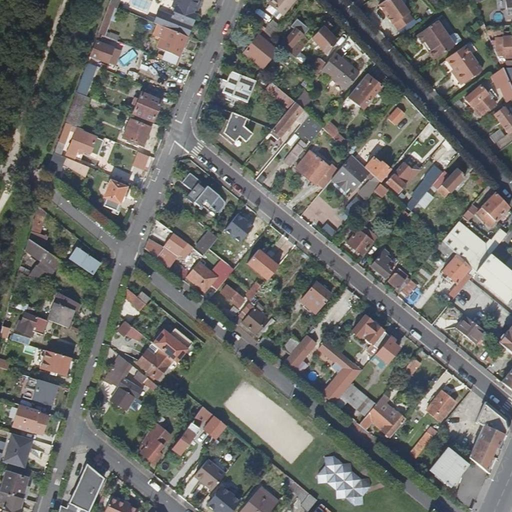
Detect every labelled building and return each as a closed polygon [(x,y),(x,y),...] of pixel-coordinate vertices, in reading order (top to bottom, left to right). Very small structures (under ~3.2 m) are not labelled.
[(187,36),(196,15),(192,14),(193,13),(195,13),(197,8),(195,7),(195,5),(198,6),(200,1),(197,0),(175,0),(175,2),(177,2),(172,17),(158,12),(156,19),(148,16),(146,20),(161,26),(187,36)] [(281,16),(294,0),(293,0),(271,0),(268,5),(281,16)] [(409,13),(399,0),(386,0),(380,4),(393,24),(395,23),(399,30),(413,21),(408,14),(409,13)] [(486,10),(483,2),(476,5),(479,12),(486,10)] [(104,36),(110,19),(104,17),(98,34),(101,35),(104,36)] [(332,18),(326,23),(333,32),(339,27),(332,18)] [(490,27),(486,18),(482,20),(486,28),(490,27)] [(272,38),(281,27),(273,20),(263,32),(272,38)] [(298,42),(308,30),(296,20),(290,26),(294,30),(285,41),(288,44),(284,49),(296,59),(301,53),(299,52),(302,50),(304,47),(298,42)] [(455,46),(437,21),(416,36),(422,45),(425,43),(437,59),(455,46)] [(176,65),(187,36),(161,26),(155,40),(160,42),(157,48),(167,52),(163,60),(176,65)] [(337,42),(323,27),(315,35),(321,40),(317,44),(326,52),(337,42)] [(501,35),(501,27),(489,28),(490,35),(501,35)] [(263,67),(277,50),(259,35),(245,53),(263,67)] [(495,55),(503,55),(502,37),(494,38),(495,55)] [(109,57),(113,48),(99,42),(95,41),(90,56),(109,63),(111,58),(109,57)] [(437,59),(425,43),(422,45),(434,61),(437,59)] [(483,71),(465,46),(446,59),(456,73),(454,75),(462,86),(483,71)] [(317,68),(305,58),(306,57),(301,53),(296,59),(314,73),(317,68)] [(359,74),(347,64),(348,63),(336,53),(323,69),(347,89),(359,74)] [(100,68),(102,64),(89,59),(87,63),(95,66),(100,68)] [(84,96),(95,66),(87,63),(76,93),(84,96)] [(511,99),(511,86),(504,68),(494,75),(507,103),(511,99)] [(246,103),(254,81),(231,71),(222,93),(246,103)] [(381,86),(367,76),(352,94),(353,94),(350,98),(364,108),(381,86)] [(290,98),(271,82),(266,89),(285,104),(290,98)] [(495,104),(491,100),(496,96),(491,90),(487,95),(480,87),(465,100),(480,117),(495,104)] [(85,109),(90,98),(84,96),(76,93),(72,104),(85,109)] [(153,122),(161,101),(141,93),(133,114),(153,122)] [(307,103),(300,97),(295,103),(302,109),(307,103)] [(455,113),(463,106),(459,100),(450,107),(455,113)] [(302,109),(295,103),(273,130),(282,138),(296,120),(302,125),(310,116),(302,109)] [(511,119),(504,108),(495,115),(509,134),(511,131),(511,119)] [(395,125),(404,115),(398,109),(388,119),(395,125)] [(243,126),(246,118),(232,112),(228,120),(225,119),(219,133),(232,145),(239,137),(245,142),(252,134),(243,126)] [(312,141),(323,128),(310,116),(302,125),(298,130),(312,141)] [(143,146),(150,128),(130,120),(123,138),(143,146)] [(65,144),(72,125),(65,123),(58,141),(65,144)] [(505,136),(500,130),(490,137),(495,144),(505,136)] [(91,153),(94,143),(85,140),(83,138),(74,135),(67,154),(75,158),(79,148),(91,153)] [(298,157),(308,146),(302,141),(292,153),(298,157)] [(144,169),(150,155),(138,151),(133,165),(144,169)] [(315,185),(329,169),(311,152),(296,169),(315,185)] [(90,167),(54,153),(48,170),(59,179),(65,164),(85,178),(90,167)] [(365,168),(352,155),(336,174),(333,178),(352,195),(366,178),(369,180),(373,175),(365,168)] [(381,183),(391,171),(382,164),(381,165),(373,158),(365,168),(373,175),(381,183)] [(398,171),(402,166),(398,162),(394,167),(398,171)] [(403,182),(412,171),(404,164),(402,166),(398,171),(395,175),(391,171),(381,183),(387,188),(389,185),(399,193),(406,185),(403,182)] [(333,178),(336,174),(329,169),(315,185),(322,191),(333,178)] [(446,197),(465,177),(457,170),(438,190),(446,197)] [(224,200),(217,194),(218,194),(207,185),(205,189),(199,184),(201,181),(190,173),(183,181),(194,189),(188,196),(203,208),(205,206),(209,209),(212,206),(216,210),(224,200)] [(429,190),(433,185),(426,179),(412,195),(415,197),(408,205),(411,207),(409,209),(412,211),(429,190)] [(123,196),(126,187),(111,181),(104,197),(120,203),(123,196)] [(383,196),(388,190),(387,188),(381,183),(375,190),(383,196)] [(416,216),(434,194),(429,190),(412,211),(416,216)] [(491,227),(509,208),(496,194),(477,213),(491,227)] [(42,248),(46,236),(40,234),(46,212),(39,206),(29,239),(42,248)] [(402,223),(409,214),(405,211),(398,219),(402,223)] [(407,227),(414,219),(409,214),(402,223),(407,227)] [(498,246),(507,235),(500,229),(491,240),(463,217),(443,241),(453,252),(475,273),(490,256),(498,246)] [(363,253),(377,235),(364,224),(359,229),(358,229),(348,241),(363,253)] [(218,238),(209,230),(201,241),(205,244),(200,250),(205,254),(218,238)] [(187,255),(192,247),(175,234),(163,248),(149,239),(145,248),(169,268),(181,251),(187,255)] [(42,248),(29,239),(25,249),(38,259),(43,252),(45,254),(47,251),(42,248)] [(268,254),(279,262),(286,252),(287,253),(290,248),(278,240),(268,254)] [(453,252),(443,241),(437,248),(446,256),(448,254),(450,256),(453,252)] [(99,262),(80,249),(82,246),(79,244),(69,258),(91,273),(99,262)] [(498,263),(507,253),(498,246),(490,256),(498,263)] [(386,278),(396,267),(393,265),(394,263),(386,256),(389,253),(385,249),(371,265),(386,278)] [(190,273),(198,263),(205,254),(200,250),(185,270),(190,273)] [(279,267),(267,257),(267,255),(262,250),(259,250),(249,263),(269,279),(279,267)] [(51,274),(60,260),(47,251),(45,254),(43,252),(38,259),(40,260),(37,265),(46,271),(51,274)] [(510,299),(511,296),(511,273),(498,263),(490,256),(475,273),(485,281),(482,286),(507,307),(511,303),(510,299)] [(424,286),(440,266),(428,257),(413,278),(424,286)] [(226,280),(240,263),(233,258),(219,275),(226,280)] [(456,284),(468,269),(454,258),(442,271),(447,276),(446,278),(450,281),(451,280),(456,284)] [(205,292),(217,278),(198,263),(190,273),(187,277),(205,292)] [(185,270),(178,264),(172,271),(184,280),(187,277),(190,273),(185,270)] [(39,282),(46,271),(37,265),(33,271),(20,265),(18,272),(39,282)] [(408,276),(399,268),(396,272),(405,279),(408,276)] [(398,288),(405,279),(396,272),(389,281),(398,288)] [(462,289),(470,279),(466,276),(458,286),(462,289)] [(408,296),(417,285),(411,280),(402,291),(408,296)] [(262,287),(256,282),(248,293),(254,297),(262,287)] [(315,313),(331,294),(317,282),(301,301),(315,313)] [(245,301),(227,286),(221,293),(239,308),(245,301)] [(454,299),(462,289),(458,286),(456,288),(455,288),(450,295),(454,299)] [(137,297),(126,288),(124,296),(140,310),(145,304),(137,297)] [(150,298),(141,291),(137,297),(145,304),(146,304),(150,298)] [(254,297),(248,293),(245,296),(251,301),(254,297)] [(220,303),(213,297),(209,301),(217,307),(220,303)] [(70,321),(74,310),(54,303),(48,320),(68,328),(70,321)] [(267,319),(249,303),(244,309),(250,314),(243,323),(256,333),(267,319)] [(231,319),(239,310),(234,306),(229,312),(224,308),(221,311),(231,319)] [(44,335),(48,320),(37,316),(36,317),(24,313),(21,323),(19,323),(16,331),(34,337),(35,332),(44,335)] [(374,356),(390,336),(365,315),(352,331),(359,337),(361,334),(365,338),(366,341),(369,343),(371,343),(372,344),(367,350),(374,356)] [(239,325),(243,320),(238,317),(234,321),(239,325)] [(485,333),(466,317),(456,329),(475,345),(485,333)] [(124,336),(131,327),(125,321),(117,331),(124,336)] [(0,335),(5,337),(8,327),(2,325),(0,331),(0,335)] [(511,328),(500,343),(511,352),(511,328)] [(28,345),(30,339),(14,333),(13,336),(10,335),(9,339),(28,345)] [(175,363),(190,345),(176,334),(161,352),(172,361),(175,363)] [(304,358),(317,343),(307,335),(301,343),(291,355),(284,363),(334,404),(341,396),(352,383),(362,371),(362,370),(349,360),(343,368),(332,381),(320,371),(304,358)] [(274,344),(264,336),(259,342),(269,350),(274,344)] [(387,363),(399,347),(393,342),(395,340),(390,336),(374,356),(371,359),(382,368),(386,362),(387,363)] [(291,355),(301,343),(293,337),(284,349),(291,355)] [(330,358),(337,350),(326,340),(318,348),(330,358)] [(70,358),(45,350),(40,367),(65,375),(70,358)] [(157,379),(172,361),(161,352),(159,350),(153,356),(146,350),(136,362),(157,379)] [(349,360),(337,350),(330,358),(343,368),(349,360)] [(143,390),(124,378),(131,365),(119,354),(105,381),(111,385),(112,384),(118,388),(111,400),(127,410),(135,397),(137,399),(143,390)] [(343,368),(330,358),(320,371),(332,381),(343,368)] [(7,369),(8,362),(0,359),(0,367),(6,369),(7,369)] [(407,380),(421,364),(414,359),(400,375),(407,380)] [(511,368),(502,382),(511,389),(511,368)] [(147,377),(136,369),(133,372),(144,381),(147,377)] [(52,405),(58,384),(29,376),(26,387),(35,390),(32,400),(52,405)] [(157,386),(147,377),(144,381),(143,382),(153,390),(157,386)] [(377,404),(352,383),(341,396),(347,401),(366,417),(377,404)] [(440,420),(455,402),(442,391),(426,410),(440,420)] [(406,419),(387,404),(390,400),(384,395),(377,404),(366,417),(359,425),(366,430),(373,422),(391,437),(406,419)] [(340,409),(347,401),(341,396),(334,404),(340,409)] [(37,413),(38,410),(20,404),(15,420),(33,425),(31,431),(41,435),(47,416),(37,413)] [(486,472),(505,431),(503,420),(483,404),(476,421),(483,425),(469,457),(486,472)] [(210,413),(203,407),(199,412),(206,418),(210,413)] [(225,427),(215,418),(216,417),(210,413),(206,418),(199,412),(172,449),(180,455),(199,428),(199,427),(200,426),(216,438),(225,427)] [(158,452),(170,436),(154,423),(142,443),(145,445),(144,447),(145,448),(141,453),(154,464),(160,457),(159,456),(161,454),(158,452)] [(0,460),(2,461),(10,433),(8,432),(0,457),(0,460)] [(417,458),(434,437),(427,432),(410,452),(417,458)] [(29,450),(32,439),(10,433),(2,461),(23,468),(27,457),(24,456),(26,450),(29,450)] [(462,471),(467,465),(448,448),(430,469),(455,490),(462,471)] [(370,487),(368,479),(360,480),(351,472),(350,464),(342,465),(332,457),(324,457),(325,466),(317,476),(317,484),(326,483),(335,491),(336,499),(345,499),(354,506),(362,505),(361,497),(370,487)] [(224,475),(207,461),(194,476),(212,490),(224,475)] [(88,511),(103,478),(86,463),(67,507),(60,505),(58,511),(85,511),(86,511),(88,511)] [(24,497),(30,478),(12,473),(11,474),(8,473),(3,491),(24,497)] [(297,494),(302,488),(295,482),(289,489),(296,495),(297,494)] [(231,503),(235,498),(222,487),(207,505),(215,511),(223,511),(224,511),(231,503)] [(270,511),(278,503),(259,487),(238,511),(270,511)] [(305,501),(310,495),(302,488),(297,494),(305,501)] [(19,508),(22,498),(0,491),(0,505),(3,506),(0,511),(20,511),(19,511),(20,509),(19,508)] [(305,511),(306,511),(316,500),(310,495),(305,501),(300,507),(305,511)] [(135,511),(137,510),(128,507),(123,504),(124,502),(111,496),(103,511),(135,511)] [(226,511),(231,511),(236,507),(231,503),(224,511),(226,511)]
